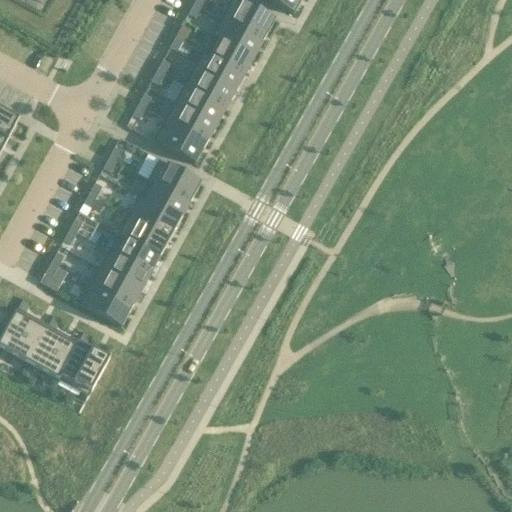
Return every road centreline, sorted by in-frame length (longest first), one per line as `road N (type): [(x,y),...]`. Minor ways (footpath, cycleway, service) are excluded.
road 1 (tertiary): [(373,0),(84,511)]
road 2 (tertiary): [(109,511),(397,0)]
road 3 (residential): [(83,114),(0,261)]
road 4 (residential): [(146,0),(83,114)]
